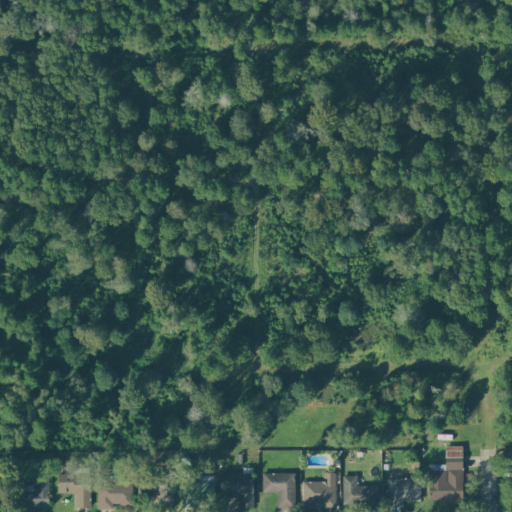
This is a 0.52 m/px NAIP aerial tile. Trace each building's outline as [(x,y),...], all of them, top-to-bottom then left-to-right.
[(464,456),(464,499),(459,499),(459,504),(447,504),(447,499),(430,499),(430,469),(447,469),(447,456),(464,456)] [(51,504),(50,468),(36,468),(36,491),(21,491),(21,505),(51,504)] [(60,473),(60,492),(77,491),(78,507),(92,507),(92,473),(60,473)] [(175,473),(175,507),(163,507),(162,495),(143,496),(142,474),(175,473)] [(255,473),(255,507),(240,507),(240,496),(224,496),(224,474),(255,473)] [(296,473),(296,506),(279,507),(279,492),(265,493),(264,473),(296,473)] [(345,475),(345,505),(379,505),(379,486),(359,486),(359,475),(345,475)] [(390,479),(391,506),(406,506),(405,501),(422,500),(421,478),(390,479)] [(216,480),(216,504),(183,504),(183,481),(216,480)] [(99,482),(99,508),(115,508),(115,503),(122,503),(122,506),(135,506),(135,482),(99,482)] [(304,482),(337,482),(338,507),(304,507),(304,482)]
